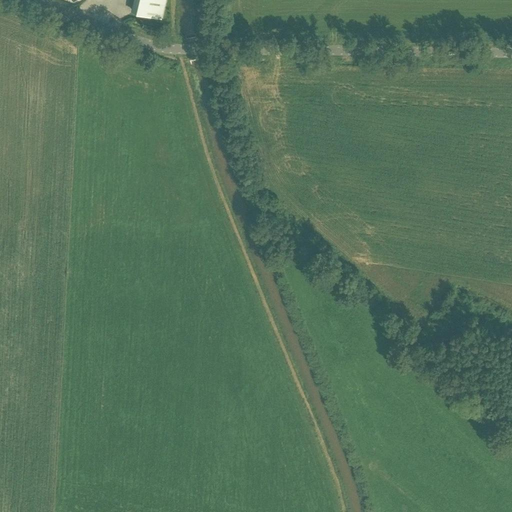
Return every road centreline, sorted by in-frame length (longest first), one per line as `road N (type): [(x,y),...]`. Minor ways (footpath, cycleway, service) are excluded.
road 1 (unclassified): [(203,51),(511,54)]
road 2 (unclassified): [(203,51),(159,49),(29,0)]
